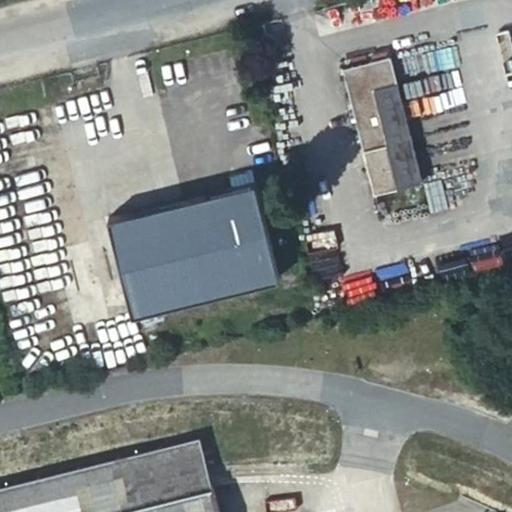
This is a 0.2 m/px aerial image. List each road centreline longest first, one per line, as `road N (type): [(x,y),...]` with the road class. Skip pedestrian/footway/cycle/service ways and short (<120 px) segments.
road 1 (unclassified): [(0,415),(122,386),(236,377),(383,397),(511,448)]
road 2 (unclassified): [(174,0),(0,43)]
